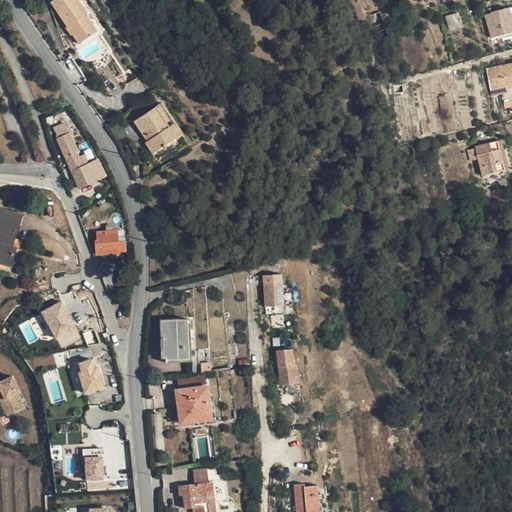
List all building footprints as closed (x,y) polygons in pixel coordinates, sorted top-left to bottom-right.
[(80,45),(97,32),(86,17),(87,15),(76,0),(54,0),(50,3),(80,45)] [(493,16),(488,18),(493,40),(511,35),(511,18),(510,9),(492,14),(493,16)] [(450,29),(463,26),(460,12),(447,15),(450,29)] [(505,109),(511,107),(511,66),(487,72),(491,93),(505,90),(507,95),(503,96),(505,109)] [(183,134),(162,104),(135,122),(148,142),(147,143),(154,154),(183,134)] [(501,141),(484,145),(492,174),(509,169),(506,160),(501,162),(497,151),(503,149),(501,141)] [(506,160),(503,149),(497,151),(501,162),(506,160)] [(82,167),(76,153),(67,157),(80,187),(95,181),(88,165),(82,167)] [(10,245),(12,246),(20,215),(0,209),(0,262),(11,265),(14,252),(8,251),(10,245)] [(112,241),(111,232),(98,232),(98,242),(96,243),(96,255),(118,253),(117,241),(112,241)] [(35,266),(34,273),(36,274),(39,274),(59,278),(60,269),(35,266)] [(58,287),(59,278),(39,274),(36,274),(34,283),(58,287)] [(282,275),(272,276),(272,285),(283,285),(282,275)] [(272,276),(264,276),(266,307),(284,306),(283,285),(272,285),(272,276)] [(63,299),(42,311),(58,339),(79,327),(63,299)] [(165,339),(166,359),(189,358),(188,320),(160,321),(161,339),(165,339)] [(82,380),(76,362),(94,357),(91,344),(67,351),(76,382),(82,380)] [(293,350),(277,351),(281,387),(300,385),(298,366),(295,367),(293,350)] [(99,357),(79,361),(86,393),(105,389),(99,357)] [(178,378),(180,390),(208,387),(206,374),(178,378)] [(0,402),(1,402),(8,416),(19,410),(13,397),(16,395),(7,378),(0,382),(0,402)] [(212,418),(208,387),(180,390),(178,391),(182,422),(212,418)] [(311,438),(297,440),(301,476),(315,475),(311,438)] [(106,479),(104,447),(85,448),(86,480),(106,479)] [(210,481),(208,469),(194,470),(196,484),(180,486),(182,496),(185,495),(187,509),(195,508),(195,511),(216,511),(215,501),(208,502),(206,482),(210,481)] [(215,501),(213,481),(206,482),(208,502),(215,501)] [(319,511),(318,485),(305,486),(305,483),(296,484),(298,511),(319,511)]
